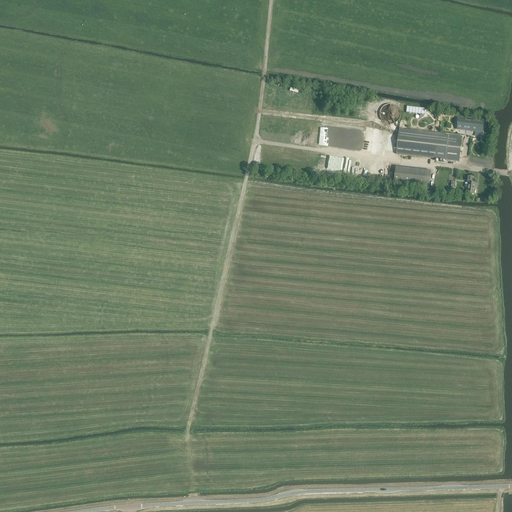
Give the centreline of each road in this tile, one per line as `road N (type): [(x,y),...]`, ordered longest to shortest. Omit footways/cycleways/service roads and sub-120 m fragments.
road 1 (track): [(192,498),(186,431),(255,141),(271,0)]
road 2 (unclassified): [(128,507),(310,491),(511,486)]
road 3 (track): [(393,158),(255,141)]
